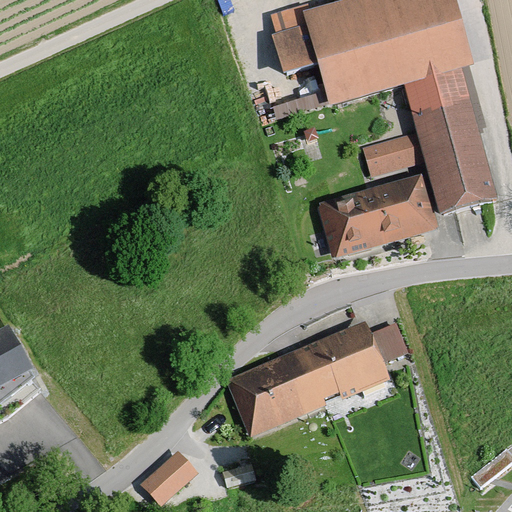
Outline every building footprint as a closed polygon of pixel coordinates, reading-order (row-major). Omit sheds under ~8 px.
[(322,214),(339,267),(446,239),(438,225),(505,210),(472,101),(416,118),(429,185),(322,214)] [(226,383),(250,441),(326,409),(324,404),(339,397),(342,403),(390,382),(384,367),(410,356),(396,325),(370,335),(365,324),(226,383)] [(0,333),(0,408),(14,398),(35,381),(32,375),(34,374),(8,330),(0,333)] [(511,465),(511,456),(506,449),(471,478),(481,490),(496,478),(511,465)] [(186,464),(176,454),(142,486),(162,508),(197,476),(186,464)] [(257,482),(251,465),(243,467),(222,474),(227,491),(257,482)]
